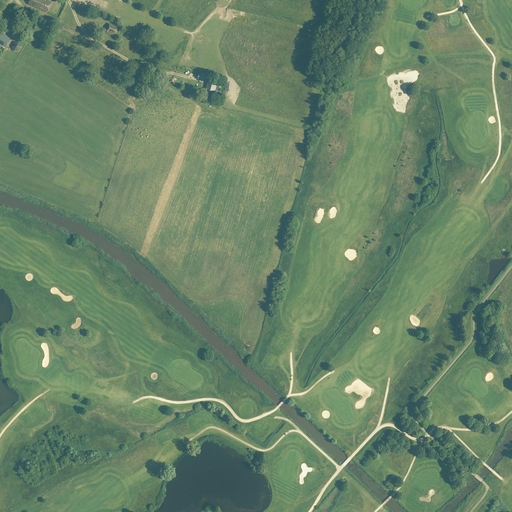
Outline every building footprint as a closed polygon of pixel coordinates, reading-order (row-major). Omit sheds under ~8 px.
[(47,13),(52,3),(46,0),(29,0),(28,4),(47,13)] [(10,33),(15,25),(1,17),(0,18),(0,22),(3,24),(1,28),(10,33)] [(114,35),(117,26),(109,24),(106,33),(114,35)] [(0,44),(5,47),(10,39),(0,32),(0,44)] [(214,96),(216,88),(219,89),(220,84),(216,83),(215,86),(208,84),(205,94),(214,96)]
